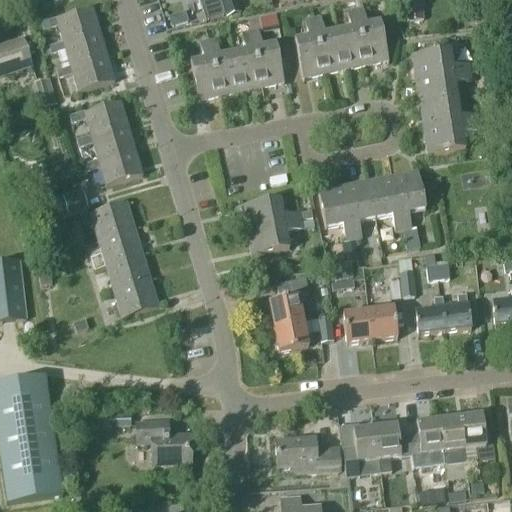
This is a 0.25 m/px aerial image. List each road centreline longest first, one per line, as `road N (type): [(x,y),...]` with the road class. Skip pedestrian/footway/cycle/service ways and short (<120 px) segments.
road 1 (residential): [(229,408),(511,376)]
road 2 (residential): [(229,408),(221,324),(167,149)]
road 3 (residential): [(379,109),(395,137),(387,149),(309,162),(296,125)]
road 4 (residential): [(167,149),(122,0)]
road 5 (residential): [(167,149),(296,125)]
